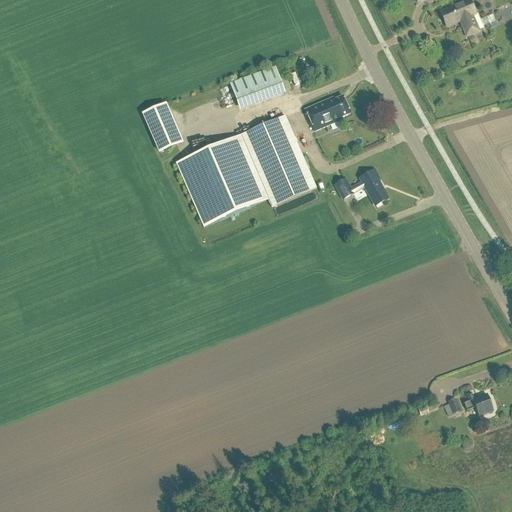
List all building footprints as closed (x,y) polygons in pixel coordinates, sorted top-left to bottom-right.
[(461,23),(468,38),(480,33),(471,13),(475,11),(471,2),(441,14),(447,28),(461,23)] [(229,87),(239,113),(284,95),(274,69),(229,87)] [(293,73),(298,87),(304,85),(299,70),(293,73)] [(305,109),(314,131),(342,118),(341,116),(350,112),(342,95),(330,100),(329,98),(305,109)] [(161,152),(186,142),(169,100),(144,110),(161,152)] [(285,118),(177,166),(205,229),(269,201),(272,208),(316,189),(285,118)] [(365,189),(376,208),(389,201),(377,180),(380,178),(376,172),(361,181),(363,185),(352,192),(346,182),(336,188),(344,202),(365,189)] [(463,407),(465,413),(475,409),(478,417),(482,416),(483,418),(489,416),(488,414),(493,412),(487,397),(476,401),(476,400),(473,401),(471,394),(465,396),(468,405),(463,407)] [(443,408),(447,417),(452,415),(460,412),(455,400),(447,403),(448,406),(443,408)]
